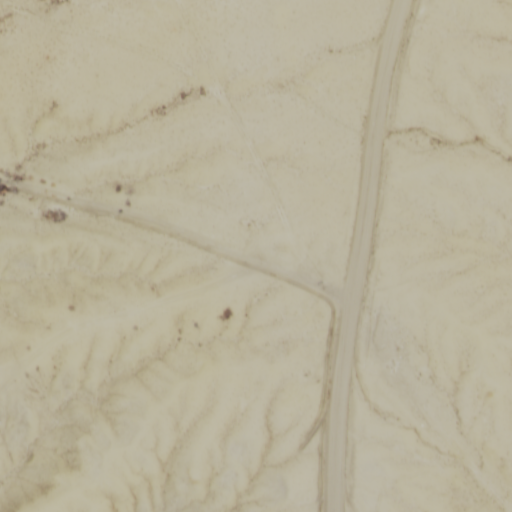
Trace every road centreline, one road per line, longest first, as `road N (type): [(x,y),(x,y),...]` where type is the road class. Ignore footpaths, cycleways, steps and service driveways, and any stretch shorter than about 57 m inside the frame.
road 1 (tertiary): [(339,511),(348,299),(372,136)]
road 2 (track): [(348,299),(155,221),(0,180)]
road 3 (track): [(217,98),(175,68),(107,38),(49,27),(0,2)]
road 4 (track): [(312,285),(217,98)]
road 5 (tertiary): [(372,136),(400,0)]
